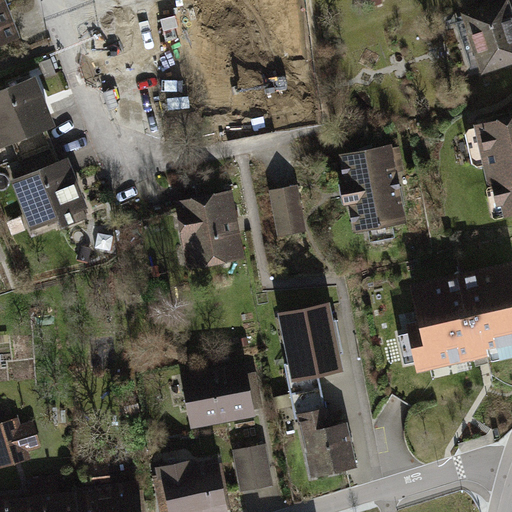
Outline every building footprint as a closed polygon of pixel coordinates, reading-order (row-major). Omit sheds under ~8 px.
[(1,0),(0,0),(0,46),(19,39),(1,0)] [(511,22),(505,0),(501,0),(467,10),(483,63),(511,54),(511,22)] [(0,84),(0,139),(56,120),(40,71),(0,84)] [(511,112),(478,120),(498,207),(511,204),(511,112)] [(389,146),(344,154),(357,224),(403,216),(389,146)] [(81,205),(66,154),(18,169),(34,219),(81,205)] [(296,187),(273,191),(280,231),(303,226),(296,187)] [(227,193),(180,201),(190,259),(237,251),(227,193)] [(511,263),(419,284),(435,355),(511,338),(511,263)] [(327,298),(284,307),(297,373),(340,365),(327,298)] [(254,358),(185,371),(196,426),(265,413),(254,358)] [(21,416),(0,421),(0,468),(31,460),(28,451),(42,447),(36,423),(23,426),(21,416)] [(349,420),(309,427),(316,465),(355,458),(349,420)] [(265,447),(236,452),(242,485),(271,480),(265,447)] [(164,470),(171,511),(221,511),(226,511),(216,460),(164,470)] [(0,511),(135,511),(133,487),(57,496),(55,480),(36,482),(38,500),(0,504),(0,511)]
